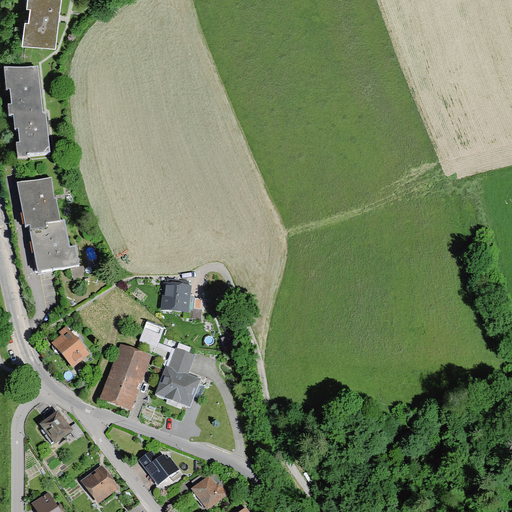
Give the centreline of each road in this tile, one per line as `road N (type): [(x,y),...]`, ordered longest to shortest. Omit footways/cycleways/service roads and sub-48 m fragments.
road 1 (unclassified): [(291,511),(238,468),(78,407)]
road 2 (unclassified): [(49,386),(24,354),(0,257)]
road 3 (residential): [(49,386),(26,409),(16,436),(16,511)]
road 4 (residential): [(78,407),(155,511)]
